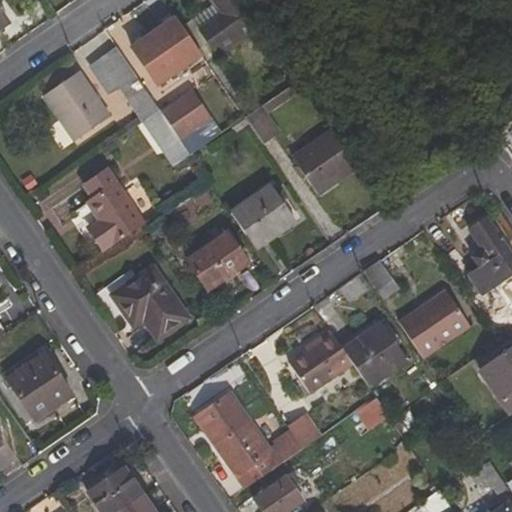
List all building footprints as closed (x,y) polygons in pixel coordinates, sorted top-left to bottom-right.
[(213,50),(218,56),(260,27),(241,0),(211,0),(222,15),(199,29),(213,50)] [(203,59),(183,30),(173,17),(131,48),(158,88),(203,59)] [(203,59),(213,50),(199,29),(192,22),(183,30),(203,59)] [(101,59),(120,90),(142,123),(160,111),(115,47),(101,59)] [(88,68),(108,98),(120,90),(101,59),(88,68)] [(79,73),(43,98),(75,144),(110,119),(79,73)] [(261,108),(269,117),(305,93),(297,83),(261,108)] [(161,112),(179,138),(206,119),(187,93),(161,112)] [(279,134),(269,117),(261,108),(245,119),(263,146),(279,134)] [(161,112),(160,111),(142,123),(163,152),(180,139),(179,138),(161,112)] [(219,138),(206,119),(179,138),(180,139),(192,157),(219,138)] [(291,159),(317,196),(358,168),(331,131),(291,159)] [(102,227),(91,235),(104,254),(142,228),(145,225),(109,171),(84,189),(90,199),(86,203),(98,221),(102,227)] [(295,222),(269,186),(231,213),(255,251),(295,222)] [(477,269),(467,276),(481,296),(511,274),(511,258),(486,220),(468,231),(480,250),(469,257),(477,269)] [(98,221),(87,229),(91,235),(102,227),(98,221)] [(248,263),(228,234),(186,262),(208,292),(248,263)] [(398,291),(380,262),(363,274),(372,287),(382,302),(398,291)] [(129,323),(140,317),(158,342),(189,321),(153,267),(142,275),(146,281),(115,301),(129,323)] [(348,303),(372,287),(363,274),(339,290),(348,303)] [(450,297),(445,291),(414,312),(419,319),(450,297)] [(450,297),(419,319),(414,312),(399,322),(424,359),(470,328),(450,297)] [(407,363),(381,324),(342,350),(352,366),(370,389),(407,363)] [(289,364),(310,395),(352,366),(342,350),(330,332),(318,340),(319,344),(307,352),(289,364)] [(318,340),(306,349),(307,352),(319,344),(318,340)] [(511,347),(478,370),(508,415),(511,412),(511,347)] [(74,397),(45,354),(6,380),(35,423),(74,397)] [(245,491),(302,450),(294,438),(272,453),(231,392),(201,414),(221,445),(217,448),(245,491)] [(376,399),(354,413),(366,432),(388,419),(376,399)] [(201,414),(195,418),(217,448),(221,445),(201,414)] [(318,440),(303,418),(287,428),(294,438),(302,450),(318,440)] [(506,488),(488,462),(468,475),(475,486),(479,484),(482,489),(489,485),(497,495),(506,488)] [(95,483),(86,490),(100,511),(154,511),(125,469),(99,487),(95,483)] [(285,475),(253,498),(262,511),(288,511),(303,502),(285,475)] [(511,511),(511,507),(508,502),(493,511),(511,511)]
